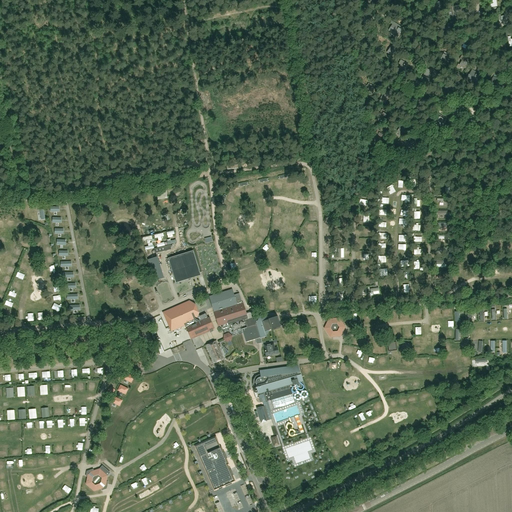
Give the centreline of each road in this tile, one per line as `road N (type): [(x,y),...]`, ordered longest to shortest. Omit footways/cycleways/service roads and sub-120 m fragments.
road 1 (tertiary): [(355,511),(511,429)]
road 2 (track): [(105,142),(87,0)]
road 3 (track): [(22,199),(0,77)]
road 4 (track): [(90,190),(209,173)]
